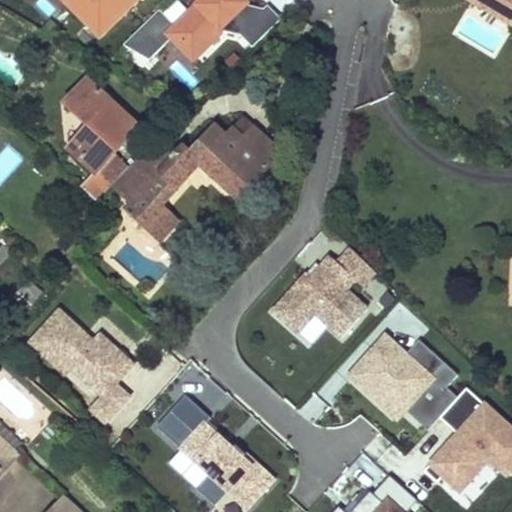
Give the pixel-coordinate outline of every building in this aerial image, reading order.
[(129,0),(66,0),(97,32),(129,0)] [(250,4),(249,0),(193,0),(172,22),(158,5),(124,44),(150,55),(168,34),(191,56),(222,24),(244,33),(255,45),(281,17),(268,5),(250,4)] [(511,0),(509,0),(502,11),(485,0),(469,0),(511,29),(511,0)] [(485,0),(502,11),(509,0),(485,0)] [(64,105),(76,115),(89,128),(70,150),(97,176),(139,128),(113,104),(100,117),(86,104),(98,90),(86,80),(64,105)] [(98,90),(86,104),(100,117),(113,104),(98,90)] [(245,125),(237,133),(247,142),(255,134),(245,125)] [(131,204),(128,208),(148,228),(165,210),(167,208),(164,204),(202,166),(239,203),(272,170),(273,152),(255,134),(247,142),(237,133),(230,141),(217,129),(191,154),(185,147),(176,156),(174,153),(149,178),(136,165),(114,187),(131,204)] [(149,178),(174,153),(150,151),(136,165),(149,178)] [(175,221),(165,210),(148,228),(158,238),(175,221)] [(299,338),(320,316),(343,338),(369,310),(349,291),(358,280),(365,287),(376,275),(351,251),(337,265),(333,262),(313,283),(309,279),(275,314),(299,338)] [(29,284),(8,306),(21,317),(42,295),(29,284)] [(135,367),(127,360),(138,348),(105,318),(87,337),(61,314),(32,345),(93,400),(86,407),(107,425),(131,399),(117,386),(135,367)] [(419,339),(407,353),(383,331),(343,374),(395,422),(407,409),(409,410),(425,424),(451,392),(446,388),(459,372),(419,339)] [(440,419),(459,436),(426,472),(439,484),(445,477),(462,492),(491,460),(508,476),(511,470),(511,429),(467,389),(440,419)] [(158,429),(211,477),(198,490),(217,507),(229,494),(248,511),(275,482),(210,422),(212,419),(187,397),(158,429)] [(0,450),(0,470),(10,460),(0,450)] [(379,485),(387,474),(364,458),(357,469),(379,485)] [(335,511),(408,511),(418,501),(391,476),(373,495),(365,488),(344,511),(340,508),(335,511)] [(64,511),(54,502),(44,511),(64,511)]
